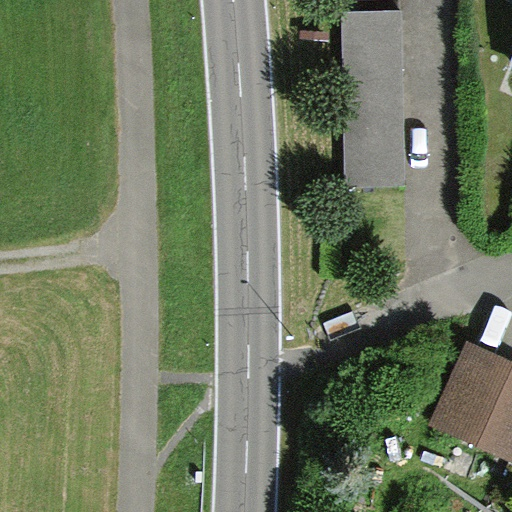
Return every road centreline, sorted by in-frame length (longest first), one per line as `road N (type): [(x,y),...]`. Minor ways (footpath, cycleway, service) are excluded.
road 1 (track): [(122,0),(140,246),(136,511)]
road 2 (secondary): [(233,0),(250,372),(243,511)]
road 3 (residential): [(367,332),(511,266)]
road 4 (track): [(0,262),(140,246)]
